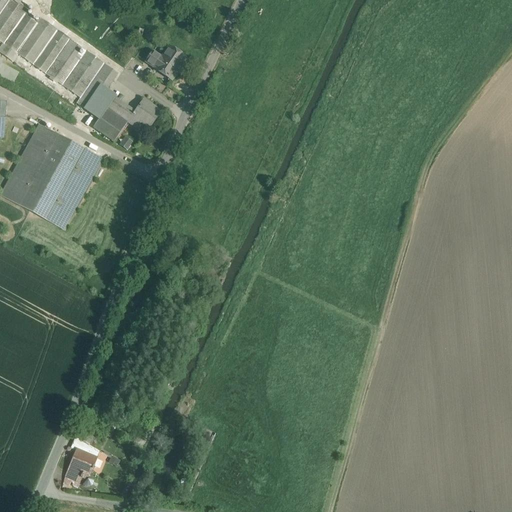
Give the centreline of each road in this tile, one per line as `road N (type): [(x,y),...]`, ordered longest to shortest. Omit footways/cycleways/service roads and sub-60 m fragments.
road 1 (unclassified): [(244,0),(185,123),(31,511)]
road 2 (track): [(328,511),(430,163),(511,54)]
road 3 (track): [(0,91),(164,178)]
road 4 (track): [(168,511),(40,493)]
